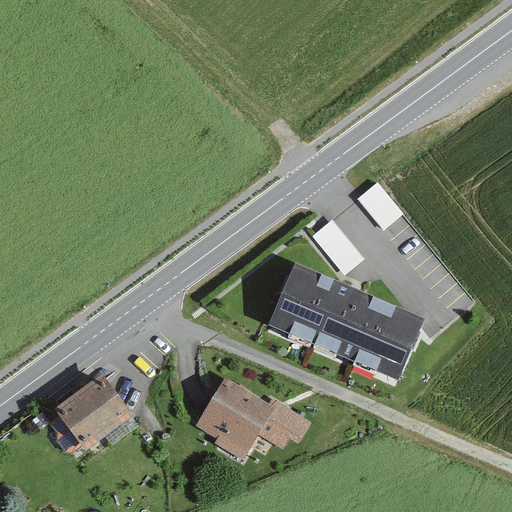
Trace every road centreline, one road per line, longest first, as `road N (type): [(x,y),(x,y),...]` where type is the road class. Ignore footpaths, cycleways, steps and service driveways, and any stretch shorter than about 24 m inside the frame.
road 1 (tertiary): [(511,28),(0,404)]
road 2 (track): [(140,301),(511,464)]
